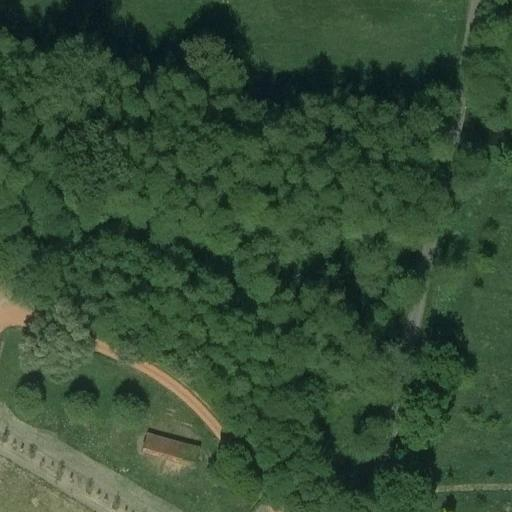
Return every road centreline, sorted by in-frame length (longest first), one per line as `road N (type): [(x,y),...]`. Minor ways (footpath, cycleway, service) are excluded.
road 1 (unclassified): [(478,0),(438,162),(377,511)]
road 2 (track): [(273,511),(194,402),(131,364),(56,334)]
